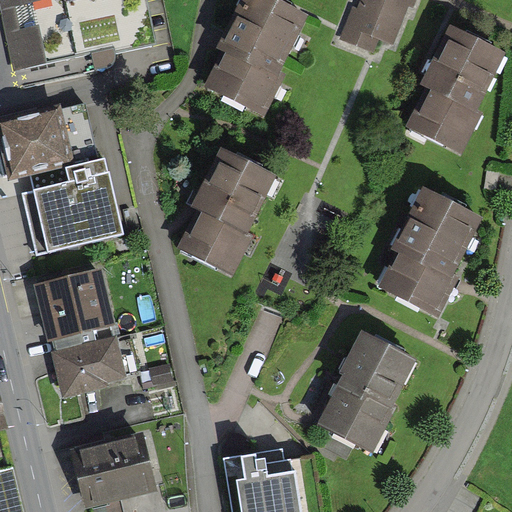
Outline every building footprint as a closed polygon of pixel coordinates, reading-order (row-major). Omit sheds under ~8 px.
[(1,0),(17,70),(62,60),(48,0),(1,0)] [(255,110),(299,20),(258,0),(248,0),(206,86),(255,110)] [(361,0),(357,12),(351,10),(340,40),(372,52),(376,38),(392,44),(407,0),(361,0)] [(457,149),(501,59),(452,35),(408,125),(457,149)] [(65,113),(5,126),(15,176),(76,162),(65,113)] [(28,195),(41,254),(131,234),(115,162),(79,170),(82,183),(28,195)] [(231,276),(275,186),(226,162),(182,252),(231,276)] [(433,312),(477,222),(428,198),(384,289),(433,312)] [(98,274),(40,287),(65,393),(122,379),(98,274)] [(372,451),(417,361),(368,337),(323,427),(372,451)] [(142,437),(78,453),(89,501),(154,486),(142,437)] [(281,451),(226,460),(234,511),(321,511),(312,455),(282,460),(281,451)]
